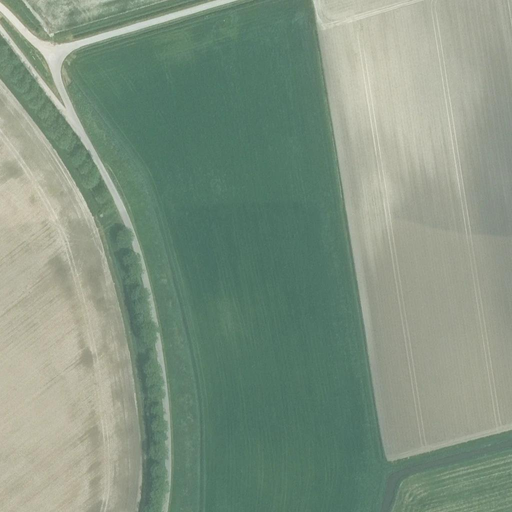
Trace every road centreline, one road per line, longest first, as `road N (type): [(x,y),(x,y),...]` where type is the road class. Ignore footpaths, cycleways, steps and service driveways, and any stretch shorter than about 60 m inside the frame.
road 1 (unclassified): [(164,511),(167,442),(154,318),(131,232),(53,60)]
road 2 (unclassified): [(53,60),(73,45),(234,0)]
